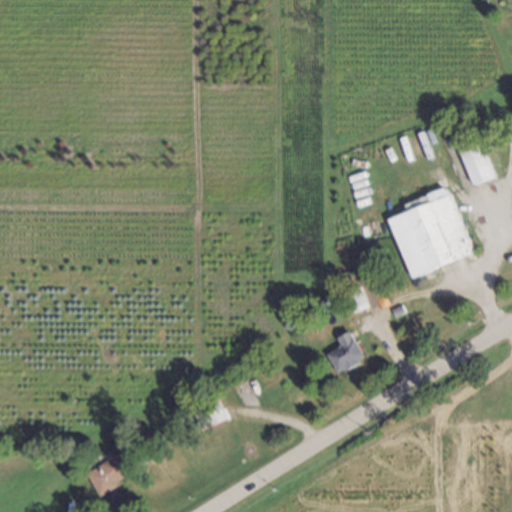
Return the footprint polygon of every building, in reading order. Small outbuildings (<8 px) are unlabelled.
[(474,180),(459,144),(478,136),(493,172),(474,180)] [(473,249),(413,274),(390,218),(450,193),(473,249)] [(347,311),(342,293),(357,287),(363,305),(347,311)] [(391,313),(388,306),(398,302),(401,309),(391,313)] [(339,371),(327,349),(340,341),(336,335),(348,328),(361,351),(355,355),(358,360),(339,371)] [(219,401),(229,419),(203,432),(195,413),(219,401)] [(100,495),(87,472),(130,448),(139,464),(114,478),(118,484),(100,495)]
